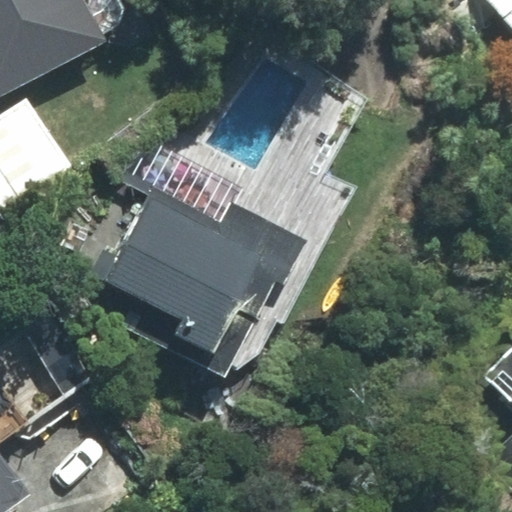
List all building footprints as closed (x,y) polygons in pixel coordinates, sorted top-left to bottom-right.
[(0,0),(0,99),(114,40),(93,0),(0,0)] [(511,0),(485,0),(511,34),(511,0)] [(131,335),(225,382),(273,288),(283,293),(308,244),(225,202),(215,221),(151,188),(102,285),(145,306),(131,335)] [(511,355),(485,385),(511,409),(511,437),(499,451),(511,462),(511,355)] [(0,511),(11,511),(32,498),(0,453),(0,446),(30,425),(0,383),(0,511)]
